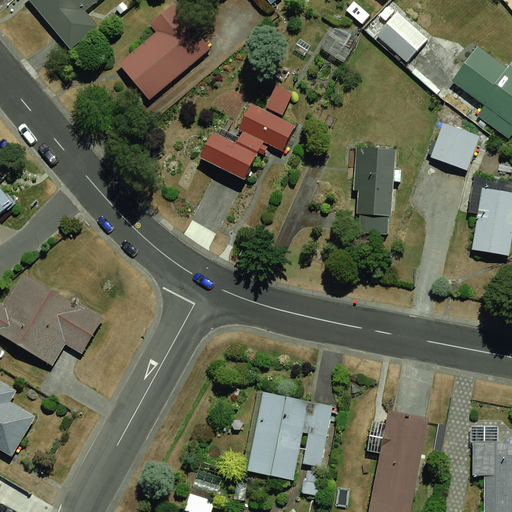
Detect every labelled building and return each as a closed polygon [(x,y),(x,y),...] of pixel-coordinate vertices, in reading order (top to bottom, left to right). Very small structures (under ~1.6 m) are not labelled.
[(30,0),(26,3),(69,54),(106,24),(95,10),(106,0),(30,0)] [(398,5),(372,31),(408,68),(435,42),(398,5)] [(185,18),(126,73),(157,106),(216,51),(185,18)] [(511,73),(466,42),(438,82),(509,131),(511,126),(511,73)] [(389,103),(410,80),(399,70),(377,93),(389,103)] [(243,98),(214,157),(253,176),(269,144),(284,151),(297,124),(243,98)] [(436,119),(422,156),(462,171),(476,133),(436,119)] [(393,149),(349,148),(347,230),(391,231),(393,149)] [(511,188),(478,183),(467,247),(504,253),(511,203),(511,188)] [(0,212),(12,203),(0,188),(0,212)] [(18,270),(0,303),(0,336),(46,361),(59,336),(83,349),(102,314),(18,270)] [(330,404),(252,389),(237,470),(315,485),(330,404)] [(0,394),(0,446),(10,452),(33,412),(0,394)] [(386,411),(366,511),(401,511),(419,418),(386,411)] [(511,511),(511,433),(476,434),(476,511),(511,511)] [(217,511),(225,483),(194,475),(184,511),(217,511)]
